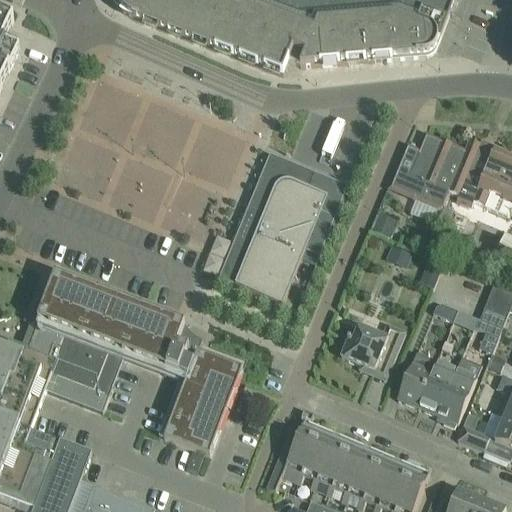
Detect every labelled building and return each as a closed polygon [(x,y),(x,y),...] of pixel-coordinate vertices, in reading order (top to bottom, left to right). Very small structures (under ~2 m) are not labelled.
[(108,0),(109,1),(111,5),(113,9),(117,14),(120,16),(130,21),(283,79),(288,64),(300,69),(300,70),(381,63),(422,60),(426,60),(429,58),(431,58),(434,55),(436,52),(437,51),(451,15),(456,0),(108,0)] [(0,92),(20,51),(4,44),(14,24),(0,17),(0,92)] [(398,174),(392,189),(394,190),(393,193),(412,200),(442,213),(448,198),(449,195),(467,155),(466,154),(466,153),(427,138),(426,140),(424,139),(409,176),(401,172),(400,175),(398,174)] [(467,155),(449,195),(459,200),(458,202),(473,208),(474,205),(508,219),(511,211),(511,163),(494,156),(495,154),(494,149),(484,146),(480,148),(470,144),(466,153),(466,154),(467,155)] [(220,282),(236,290),(275,192),(277,190),(279,187),(281,186),(284,186),(287,185),(290,186),(307,192),(314,176),(270,159),(220,282)] [(314,176),(307,192),(290,186),(287,185),(284,186),(281,186),(279,187),(277,190),(275,192),(236,290),(283,309),(305,254),(320,260),(348,191),(314,176)] [(377,216),(370,233),(387,240),(394,223),(377,216)] [(390,250),(385,263),(405,271),(411,258),(390,250)] [(438,278),(441,269),(427,264),(424,272),(438,278)] [(55,280),(38,326),(125,359),(187,383),(164,444),(193,455),(204,459),(210,461),(243,374),(178,349),(185,329),(55,280)] [(511,311),(511,309),(511,297),(494,290),(490,302),(511,311)] [(507,322),(509,317),(511,311),(490,302),(485,313),(507,322)] [(433,319),(453,327),(458,316),(443,309),(436,313),(433,319)] [(487,328),(502,334),(507,322),(485,313),(480,325),(487,328)] [(70,511),(92,456),(31,433),(46,395),(103,417),(125,359),(38,326),(27,355),(8,347),(6,352),(0,349),(0,498),(34,511),(70,511)] [(502,334),(487,328),(484,337),(498,343),(502,334)] [(393,366),(406,336),(387,329),(383,340),(359,330),(353,345),(349,343),(341,362),(375,375),(381,361),(393,366)] [(397,403),(418,412),(437,366),(417,358),(397,403)] [(418,412),(438,420),(457,375),(437,366),(418,412)] [(511,398),(511,404),(505,422),(511,424),(511,384),(486,373),(484,380),(500,386),(498,393),(511,398)] [(457,375),(438,420),(458,429),(477,383),(457,375)] [(511,424),(505,422),(495,446),(511,453),(511,424)] [(415,511),(422,496),(430,478),(305,426),(297,444),(289,440),(267,493),(276,497),(281,483),(300,490),(304,481),(314,485),(310,495),(315,497),(319,488),(329,492),(325,501),(331,503),(335,494),(345,498),(341,507),(347,510),(350,501),(360,505),(357,511),(363,511),(366,507),(376,511),(375,511),(415,511)] [(490,442),(463,431),(458,445),(485,456),(490,442)] [(193,455),(186,473),(197,477),(204,459),(193,455)] [(147,511),(93,491),(85,511),(147,511)] [(450,511),(479,511),(482,505),(458,495),(450,511)]
